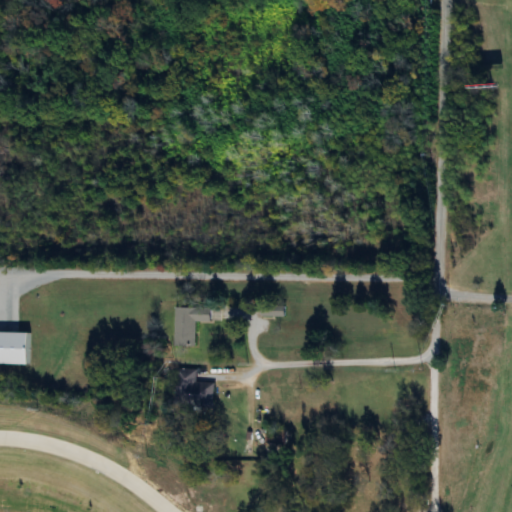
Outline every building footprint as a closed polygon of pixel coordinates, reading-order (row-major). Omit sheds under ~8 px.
[(173,304),(173,344),(195,344),(195,321),(210,321),(210,304),(173,304)] [(259,317),(284,317),(284,306),(259,305),(259,317)] [(0,329),(0,364),(28,365),(29,330),(0,329)] [(174,373),(174,407),(215,407),(215,382),(195,382),(195,373),(174,373)] [(394,404),(410,404),(410,378),(394,378),(394,404)] [(360,487),(362,457),(348,456),(347,486),(360,487)] [(250,460),(227,460),(227,476),(250,476),(250,460)]
